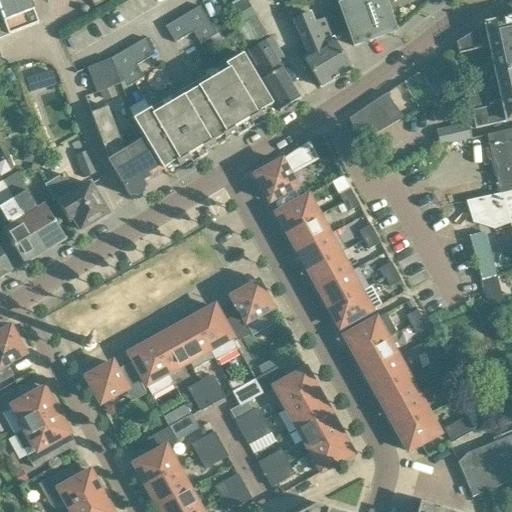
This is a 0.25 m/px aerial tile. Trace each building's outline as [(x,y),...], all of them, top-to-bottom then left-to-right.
[(0,0),(0,14),(8,36),(38,24),(28,0),(0,0)] [(245,0),(235,0),(228,5),(246,48),(267,35),(245,0)] [(339,6),(353,47),(395,32),(383,0),(344,0),(345,4),(339,6)] [(166,27),(176,43),(193,33),(200,44),(216,35),(200,7),(166,27)] [(0,38),(8,36),(0,14),(0,38)] [(323,46),(317,32),(310,14),(294,20),(308,56),(303,58),(320,88),(351,70),(333,40),(323,46)] [(490,48),(495,73),(511,69),(511,19),(485,25),(456,44),(458,54),(490,48)] [(261,81),(279,113),(301,100),(278,63),(283,60),(277,49),(278,49),(272,37),(249,51),(265,78),(261,81)] [(112,59),(109,60),(119,85),(123,82),(126,88),(142,78),(136,67),(153,57),(144,40),(112,59)] [(228,71),(154,116),(151,112),(134,121),(152,153),(162,171),(171,165),(169,162),(176,159),(180,166),(190,161),(188,158),(202,150),(204,153),(215,146),(215,145),(213,146),(212,144),(226,135),(227,137),(226,138),(226,139),(236,133),(234,131),(248,122),(250,125),(259,120),(255,112),(261,108),(263,111),(272,106),(242,57),(226,67),(228,71)] [(105,62),(87,69),(96,94),(115,87),(119,85),(109,60),(105,62)] [(511,69),(495,73),(498,87),(482,91),(466,94),(475,130),(511,121),(511,69)] [(386,94),(348,120),(361,143),(403,119),(386,94)] [(161,171),(150,154),(143,142),(125,153),(108,108),(91,114),(108,162),(130,198),(131,197),(136,198),(142,194),(143,189),(145,188),(142,183),(147,179),(152,181),(158,177),(159,172),(161,171)] [(436,131),(440,146),(471,138),(467,124),(436,131)] [(499,195),(511,192),(511,129),(487,135),(499,195)] [(321,137),(308,144),(317,160),(321,167),(333,160),(321,137)] [(260,174),(255,177),(258,183),(259,184),(268,201),(269,203),(295,189),(289,176),(317,160),(308,144),(281,162),(260,174)] [(96,174),(87,152),(75,156),(83,179),(96,174)] [(16,173),(1,182),(44,253),(65,240),(44,205),(37,210),(26,192),(27,191),(16,173)] [(73,219),(80,231),(108,215),(90,185),(78,192),(73,183),(69,186),(63,176),(46,186),(68,222),(73,219)] [(44,253),(1,182),(0,182),(0,210),(9,226),(2,231),(23,265),(44,253)] [(338,195),(343,204),(354,198),(349,189),(338,195)] [(493,230),(511,223),(511,222),(511,192),(499,195),(466,202),(473,224),(474,224),(473,222),(489,217),(493,230)] [(280,223),(287,234),(318,217),(307,197),(276,215),(277,216),(278,216),(281,222),(280,223)] [(354,198),(343,204),(348,213),(359,207),(354,198)] [(294,245),(298,253),(329,236),(318,217),(287,234),(293,246),(294,245)] [(359,232),(364,241),(375,235),(370,226),(359,232)] [(329,236),(298,253),(302,260),(301,261),(302,261),(307,272),(339,255),(347,250),(337,231),(329,236)] [(469,237),(481,281),(496,277),(483,233),(469,237)] [(375,235),(364,241),(369,250),(380,244),(375,235)] [(0,279),(12,272),(0,251),(0,279)] [(315,283),(319,290),(350,273),(339,255),(307,272),(314,283),(315,283)] [(380,270),(385,279),(396,272),(391,263),(380,270)] [(396,272),(385,279),(390,287),(401,281),(396,272)] [(322,298),(328,310),(360,292),(350,273),(319,290),(323,298),(322,298)] [(271,310),(260,290),(257,284),(231,298),(236,308),(222,315),(236,342),(251,334),(245,324),(271,310)] [(360,292),(328,310),(335,321),(336,321),(339,327),(338,328),(339,329),(381,306),(370,287),(360,292)] [(214,308),(192,320),(214,358),(216,362),(237,350),(214,308)] [(406,317),(411,326),(422,320),(417,311),(406,317)] [(348,346),(355,357),(386,340),(386,339),(396,333),(386,314),(344,338),(345,338),(349,345),(348,346)] [(192,320),(171,331),(189,363),(193,370),(214,358),(192,320)] [(422,320),(411,326),(416,335),(427,329),(422,320)] [(10,329),(0,334),(0,383),(13,376),(6,365),(24,355),(10,329)] [(171,331),(150,343),(168,375),(189,363),(171,331)] [(362,368),(366,375),(397,359),(386,340),(355,357),(361,368),(362,368)] [(168,375),(150,343),(129,355),(152,397),(173,385),(167,375),(168,375)] [(443,370),(437,351),(425,354),(431,374),(443,370)] [(369,384),(376,395),(407,377),(397,359),(366,375),(370,383),(369,384)] [(271,361),(258,368),(262,377),(276,369),(271,361)] [(89,385),(89,386),(100,405),(126,391),(129,395),(142,387),(129,364),(115,371),(114,370),(112,364),(92,375),(91,376),(85,379),(89,385)] [(273,388),(283,382),(276,369),(262,377),(254,381),(261,394),(273,388)] [(273,388),(285,410),(317,392),(305,371),(283,382),(273,388)] [(212,377),(200,383),(212,405),(224,399),(212,377)] [(383,406),(387,413),(418,396),(407,377),(376,395),(382,406),(383,406)] [(240,406),(261,394),(254,381),(233,393),(240,406)] [(212,405),(200,383),(188,390),(200,412),(212,405)] [(12,407),(24,430),(59,410),(51,395),(49,395),(50,397),(48,398),(43,390),(25,400),(19,388),(0,399),(0,408),(2,412),(12,407)] [(457,398),(453,389),(442,395),(446,404),(457,398)] [(285,410),(297,431),(329,413),(317,392),(285,410)] [(390,421),(397,433),(428,415),(418,396),(387,413),(391,421),(390,421)] [(59,410),(24,430),(15,435),(34,469),(57,456),(50,445),(68,435),(64,427),(66,425),(67,426),(68,426),(59,410)] [(235,422),(242,434),(264,422),(257,410),(235,422)] [(297,431),(309,452),(340,434),(329,413),(297,431)] [(428,415),(397,433),(403,444),(404,443),(408,450),(407,451),(407,452),(439,435),(428,415)] [(191,417),(169,428),(176,441),(198,429),(191,417)] [(472,430),(466,419),(466,418),(445,430),(451,441),(472,430)] [(264,422),(242,434),(248,445),(270,433),(264,422)] [(148,440),(155,454),(165,448),(176,441),(169,428),(148,440)] [(192,446),(199,458),(221,445),(214,434),(192,446)] [(340,434),(309,452),(321,473),(352,456),(340,434)] [(511,436),(467,455),(458,463),(472,498),(511,481),(511,436)] [(221,445),(199,458),(205,469),(227,457),(221,445)] [(133,466),(146,487),(177,470),(165,448),(155,454),(133,466)] [(259,464),(265,477),(287,464),(280,452),(259,464)] [(287,464),(265,477),(272,488),(293,475),(287,464)] [(146,487),(157,508),(188,491),(177,470),(146,487)] [(67,507),(69,511),(71,511),(105,493),(97,478),(95,478),(96,480),(94,481),(89,473),(71,483),(65,471),(39,486),(50,505),(53,509),(54,508),(59,510),(63,509),(67,507)] [(216,488),(222,500),(244,488),(237,476),(216,488)] [(244,488),(222,500),(228,511),(250,499),(244,488)] [(157,508),(159,511),(199,511),(200,511),(188,491),(157,508)] [(105,493),(71,511),(110,511),(110,509),(112,508),(113,510),(114,509),(105,493)] [(448,511),(420,504),(413,502),(410,511),(448,511)]
